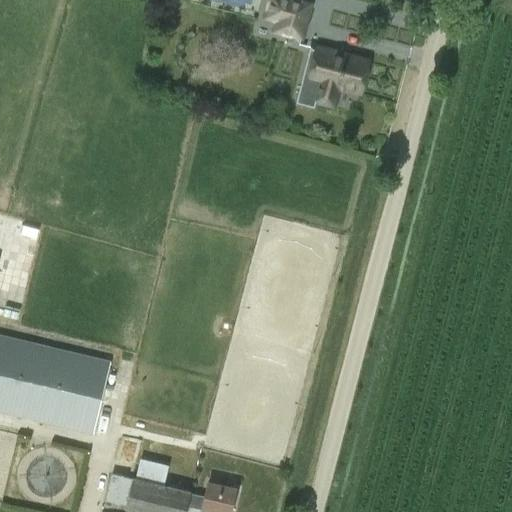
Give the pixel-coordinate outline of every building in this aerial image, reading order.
[(304,0),(267,0),(262,20),(274,23),(271,34),(303,42),(314,3),(304,0)] [(338,88),(360,93),(368,59),(316,46),(308,81),(317,83),(313,101),(334,107),(338,88)] [(178,159),(178,142),(156,142),(155,159),(178,159)] [(0,280),(0,316),(23,320),(33,266),(4,261),(0,280)] [(0,334),(0,412),(92,435),(110,361),(0,334)] [(185,511),(191,490),(165,484),(169,466),(140,459),(136,477),(132,477),(111,473),(105,501),(125,505),(124,509),(139,511),(185,511)] [(217,511),(229,511),(234,489),(208,483),(205,496),(191,493),(188,505),(217,511)]
